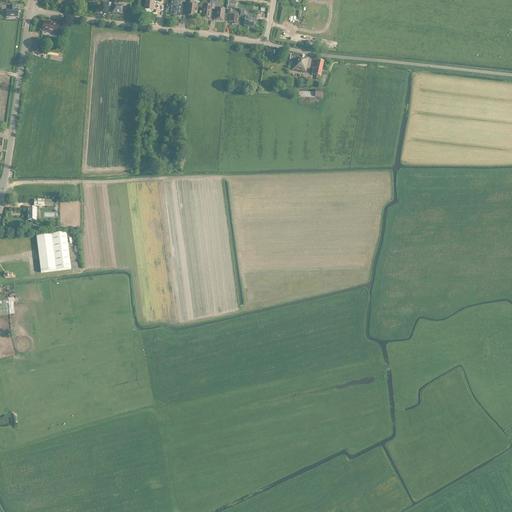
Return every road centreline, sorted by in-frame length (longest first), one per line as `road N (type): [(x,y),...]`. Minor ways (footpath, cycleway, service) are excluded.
road 1 (residential): [(511,74),(265,43)]
road 2 (residential): [(265,43),(29,9)]
road 3 (unclassified): [(2,192),(29,9)]
